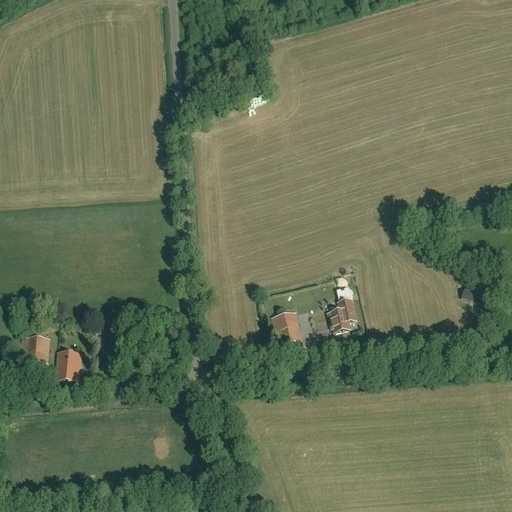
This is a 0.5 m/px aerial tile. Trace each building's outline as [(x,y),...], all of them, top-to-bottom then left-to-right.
[(470,284),(493,292),(495,287),(472,279),(470,284)] [(349,325),(356,324),(351,303),(339,305),(341,314),(328,316),(331,332),(333,332),(334,336),(350,332),(349,325)] [(302,343),(295,315),(272,321),(275,334),(277,334),(280,348),(302,343)] [(30,371),(30,365),(49,366),(50,341),(22,339),(20,370),(30,371)] [(277,368),(291,365),(288,349),(275,352),(275,355),(277,368)] [(79,385),(82,357),(58,355),(56,382),(79,385)]
